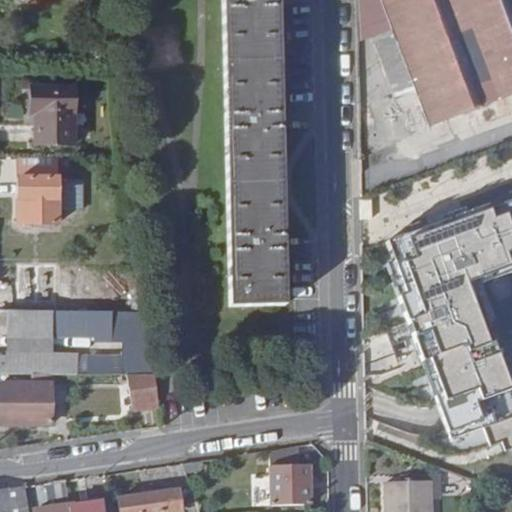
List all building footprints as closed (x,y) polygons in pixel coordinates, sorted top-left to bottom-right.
[(222,0),(229,306),(284,305),(283,246),(282,182),(281,149),(279,44),(278,8),(278,0),(222,0)] [(383,0),(403,50),(382,57),(415,150),(454,136),(448,120),(511,95),(511,5),(510,0),(383,0)] [(36,143),(72,144),(73,89),(30,88),(29,112),(36,112),(36,143)] [(403,137),(389,97),(371,104),(385,143),(403,137)] [(56,158),(16,158),(16,199),(21,199),(21,224),(57,223),(56,158)] [(511,209),(388,256),(415,339),(439,410),(448,438),(511,417),(511,391),(480,295),(511,283),(511,209)] [(126,339),(126,310),(0,310),(0,334),(5,334),(51,334),(93,335),(93,339),(113,339),(126,339)] [(5,334),(5,351),(51,352),(51,334),(5,334)] [(0,355),(0,373),(29,374),(49,374),(76,375),(76,354),(51,354),(51,352),(5,351),(6,355),(0,355)] [(49,374),(29,374),(28,384),(0,384),(0,423),(49,423),(50,385),(49,385),(49,374)] [(129,406),(155,405),(152,374),(126,374),(129,406)] [(301,445),(269,450),(270,505),(309,505),(310,466),(302,466),(301,445)] [(387,485),(387,511),(428,511),(429,503),(443,503),(444,477),(404,477),(404,484),(387,485)] [(65,480),(49,482),(54,508),(34,510),(34,511),(68,511),(68,506),(65,480)] [(28,511),(25,485),(0,488),(0,511),(28,511)] [(120,511),(177,511),(177,510),(180,509),(177,490),(119,499),(120,511)] [(68,506),(68,511),(103,511),(102,501),(68,506)]
